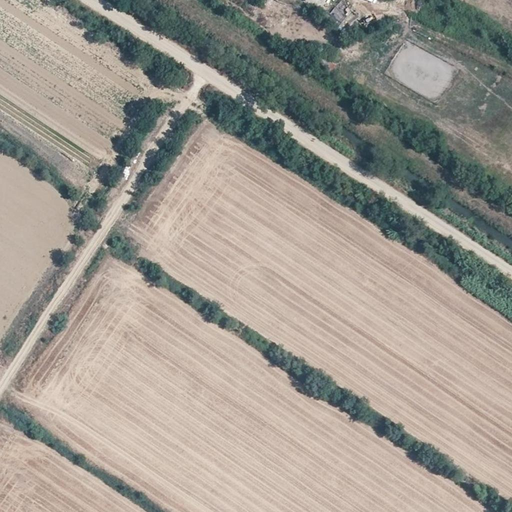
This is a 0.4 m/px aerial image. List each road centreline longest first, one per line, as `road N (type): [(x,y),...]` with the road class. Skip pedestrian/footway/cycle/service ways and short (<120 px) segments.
road 1 (unclassified): [(94,0),(511,273)]
road 2 (track): [(206,71),(0,386)]
